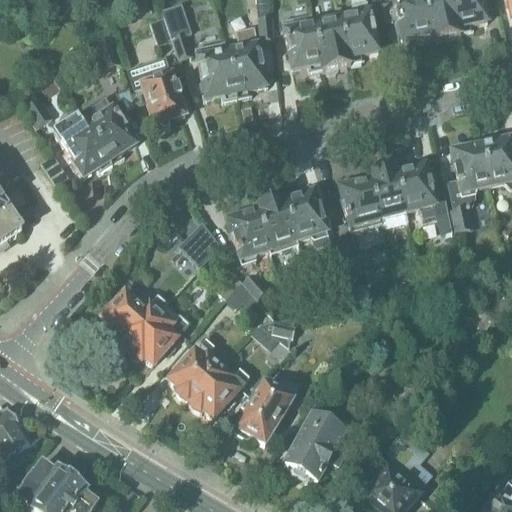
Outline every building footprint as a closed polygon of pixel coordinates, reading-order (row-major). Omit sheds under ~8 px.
[(65,0),(66,8),(78,9),(78,0),(65,0)] [(432,47),(422,0),(398,0),(391,2),(401,46),(416,43),(417,48),(431,44),(431,47),(432,47)] [(422,0),(432,47),(459,41),(449,0),(422,0)] [(449,0),(459,41),(459,40),(458,38),(472,35),(471,30),(486,27),(480,0),(449,0)] [(338,20),(349,71),(350,71),(349,68),(363,65),(362,61),(377,57),(371,30),(366,7),(350,11),(352,18),(338,20)] [(159,16),(162,23),(170,46),(177,66),(191,60),(185,41),(190,40),(180,8),(159,16)] [(311,24),(312,26),(323,76),(325,76),(325,78),(328,80),(335,78),(337,76),(337,73),(349,71),(338,20),(337,18),(333,17),(329,17),(325,17),(321,18),(318,19),(316,20),(313,22),(311,24)] [(271,18),(256,19),(257,48),(272,47),(271,18)] [(323,76),(312,26),(297,29),(296,22),(280,25),(292,76),(306,73),(307,77),(322,74),(322,77),(323,76)] [(170,46),(162,23),(148,28),(156,50),(170,46)] [(225,54),(236,104),(250,101),(249,96),(266,92),(264,86),(262,86),(251,32),(232,37),(235,52),(225,54)] [(113,48),(93,55),(101,77),(121,70),(113,48)] [(193,51),(204,99),(202,99),(204,106),(221,102),(222,107),(236,104),(225,54),(206,58),(203,49),(193,51)] [(139,91),(155,136),(169,131),(167,127),(184,122),(172,88),(171,88),(164,69),(127,81),(131,94),(139,91)] [(51,86),(41,93),(46,100),(55,93),(51,86)] [(30,98),(18,107),(22,113),(21,114),(34,134),(50,123),(37,103),(35,104),(30,98)] [(108,100),(77,120),(110,171),(122,163),(120,160),(135,150),(109,110),(113,107),(108,100)] [(51,137),(81,184),(96,175),(99,179),(110,171),(77,120),(51,137)] [(493,144),(479,147),(489,193),(503,190),(506,194),(511,192),(511,158),(511,152),(511,151),(511,148),(511,144),(494,148),(493,144)] [(453,215),(461,213),(465,213),(465,215),(468,214),(467,212),(471,211),(474,204),(473,201),(474,201),(476,196),(489,193),(479,147),(465,150),(466,154),(449,158),(450,165),(452,164),(457,186),(448,189),(453,215)] [(52,158),(38,168),(53,192),(68,182),(52,158)] [(393,172),(406,220),(420,216),(423,225),(437,221),(424,171),(409,175),(408,170),(394,174),(393,172)] [(380,227),(406,220),(393,172),(380,175),(377,172),(371,174),(369,178),(367,179),(380,227)] [(340,240),(342,247),(348,264),(360,260),(357,252),(361,251),(360,244),(366,243),(363,232),(380,227),(367,179),(366,179),(367,181),(353,185),(354,190),(338,194),(349,238),(340,240)] [(322,253),(330,251),(312,198),(297,203),(296,198),(281,203),(295,245),(296,247),(318,240),(318,243),(316,244),(319,250),(316,251),(318,255),(322,253)] [(268,257),(270,261),(298,252),(296,247),(295,245),(281,203),(278,204),(276,200),(267,204),(267,208),(254,212),(268,254),(268,257)] [(18,235),(0,207),(0,251),(6,248),(5,247),(6,247),(6,246),(17,239),(18,239),(20,238),(20,236),(19,234),(18,235)] [(241,271),(270,261),(268,257),(268,254),(254,212),(239,217),(241,221),(226,226),(241,271)] [(466,237),(461,213),(453,215),(451,216),(457,239),(466,237)] [(189,241),(181,248),(180,250),(178,251),(186,259),(198,272),(219,252),(202,228),(190,240),(189,241)] [(349,268),(348,264),(342,247),(330,251),(336,272),(349,268)] [(224,304),(241,286),(231,275),(214,294),(224,304)] [(258,304),(268,294),(252,278),(241,286),(258,304)] [(249,313),(258,304),(241,286),(224,304),(209,321),(219,330),(242,306),(249,313)] [(126,353),(127,354),(157,319),(158,319),(166,310),(156,301),(147,310),(132,296),(127,302),(123,298),(100,324),(117,339),(114,342),(117,344),(115,346),(117,350),(120,353),(125,354),(126,353)] [(483,312),(497,325),(509,312),(494,299),(483,312)] [(167,310),(166,310),(158,319),(157,319),(127,354),(129,356),(128,357),(129,360),(133,363),(137,364),(138,363),(140,365),(143,362),(152,370),(160,361),(161,361),(172,350),(171,349),(188,330),(178,321),(171,328),(160,317),(167,310)] [(258,329),(278,345),(290,353),(295,321),(258,329)] [(179,403),(187,407),(216,374),(220,369),(208,359),(214,352),(204,343),(188,362),(187,362),(176,374),(176,375),(168,385),(176,392),(174,395),(179,403)] [(274,371),(290,353),(278,345),(264,362),(274,371)] [(232,380),(220,369),(216,374),(187,407),(192,414),(200,418),(203,416),(212,424),(221,413),(222,414),(232,402),(232,401),(248,382),(238,374),(232,380)] [(247,447),(249,443),(263,450),(290,405),(278,398),(280,394),(264,385),(251,407),(245,404),(239,411),(246,416),(233,438),(247,447)] [(6,414),(0,418),(0,477),(2,481),(14,474),(26,466),(20,457),(30,451),(6,414)] [(292,434),(277,452),(289,458),(283,468),(292,473),(308,482),(316,487),(328,466),(338,472),(346,457),(337,452),(345,438),(310,418),(298,438),(297,437),(292,433),(292,434)] [(420,437),(410,429),(387,457),(395,464),(387,475),(385,473),(361,502),(365,504),(361,508),(365,511),(407,511),(417,500),(415,499),(425,486),(404,469),(413,457),(407,453),(420,437)] [(51,511),(74,481),(60,471),(57,476),(56,475),(54,478),(40,468),(32,481),(31,480),(22,493),(24,494),(13,511),(14,511),(51,511)] [(489,509),(486,511),(511,511),(511,482),(508,479),(488,508),(489,509)] [(88,491),(74,481),(51,511),(94,511),(96,510),(83,500),(84,498),(83,498),(88,491)]
